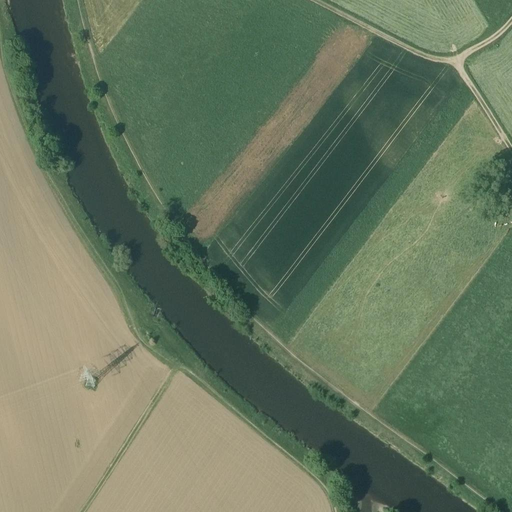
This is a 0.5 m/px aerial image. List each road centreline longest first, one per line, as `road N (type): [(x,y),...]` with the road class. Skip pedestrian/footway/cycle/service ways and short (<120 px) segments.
road 1 (track): [(511,19),(456,60),(511,146)]
road 2 (track): [(94,511),(189,371)]
road 3 (track): [(314,0),(424,56),(456,60)]
